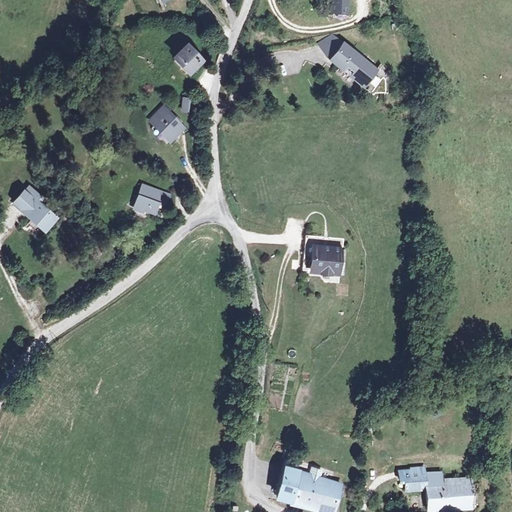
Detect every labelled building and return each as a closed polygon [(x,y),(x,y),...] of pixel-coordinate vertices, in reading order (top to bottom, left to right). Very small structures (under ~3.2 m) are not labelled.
[(343,14),(345,0),(336,0),(334,12),(343,14)] [(342,38),(329,46),(335,56),(340,61),(339,62),(347,69),(349,67),(372,87),(371,89),(382,99),(383,97),(394,98),(394,84),(383,75),(384,74),(342,38)] [(203,64),(188,47),(177,58),(184,66),(181,69),(187,75),(190,72),(192,74),(203,64)] [(190,97),(180,97),(180,110),(190,110),(190,97)] [(187,131),(164,109),(151,123),(174,145),(187,131)] [(160,208),(164,196),(136,187),(129,206),(150,213),(152,205),(160,208)] [(40,203),(27,190),(13,204),(40,231),(51,221),(37,207),(40,203)] [(347,245),(308,240),(308,248),(305,275),(343,279),(347,245)] [(337,286),(337,294),(346,294),(346,285),(337,286)] [(284,486),(279,504),(291,506),(316,511),(338,511),(345,484),(302,474),(304,464),(290,461),(284,486)] [(408,481),(439,476),(438,469),(422,470),(421,465),(410,467),(411,472),(400,473),(401,482),(408,481)] [(440,485),(439,476),(408,481),(411,494),(427,492),(429,510),(435,510),(466,505),(463,482),(440,485)]
